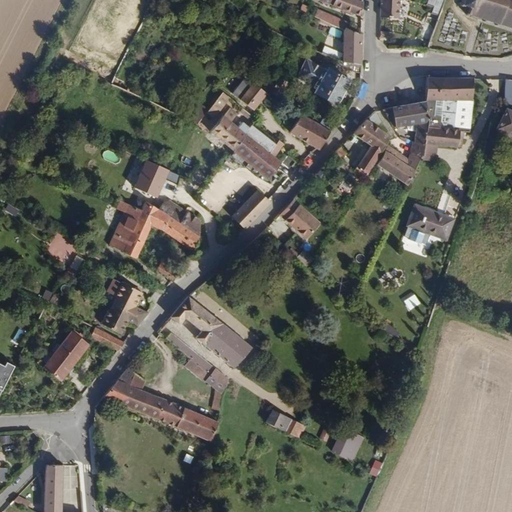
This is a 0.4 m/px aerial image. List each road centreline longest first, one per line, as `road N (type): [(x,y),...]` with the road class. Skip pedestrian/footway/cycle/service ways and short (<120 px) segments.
road 1 (residential): [(70,428),(168,298),(261,218),(390,76)]
road 2 (residential): [(390,76),(421,63),(511,66)]
road 3 (track): [(497,66),(495,93),(453,175)]
